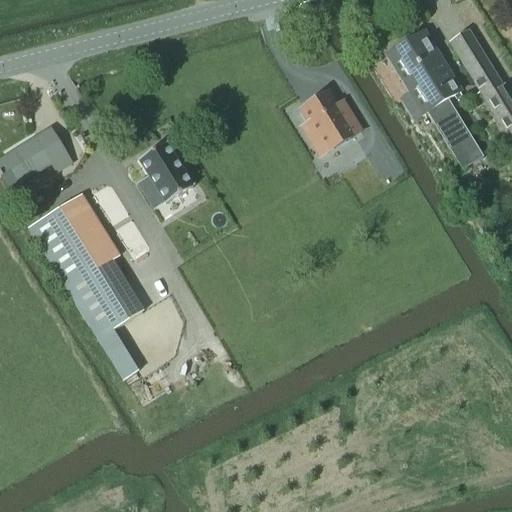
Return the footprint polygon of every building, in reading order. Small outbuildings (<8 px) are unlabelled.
[(511,105),(468,34),(449,45),(510,143),(511,141),(511,105)] [(424,36),(387,59),(410,96),(401,102),(413,121),(426,113),(439,136),(461,171),(482,158),(447,100),(459,93),(424,36)] [(326,95),(299,112),(306,124),(318,142),(325,138),(333,151),(353,138),(348,131),(356,127),(341,104),(334,108),(326,95)] [(36,140),(0,162),(0,177),(8,191),(37,173),(38,175),(50,168),(54,174),(55,176),(72,165),(50,131),(36,140)] [(165,146),(137,163),(138,164),(164,206),(164,207),(192,190),(191,189),(165,147),(165,146)] [(31,187),(20,193),(24,200),(35,195),(31,187)] [(29,230),(28,231),(97,343),(113,333),(144,313),(113,262),(119,258),(82,198),(62,210),(29,230)] [(113,333),(97,343),(121,383),(137,373),(113,333)]
